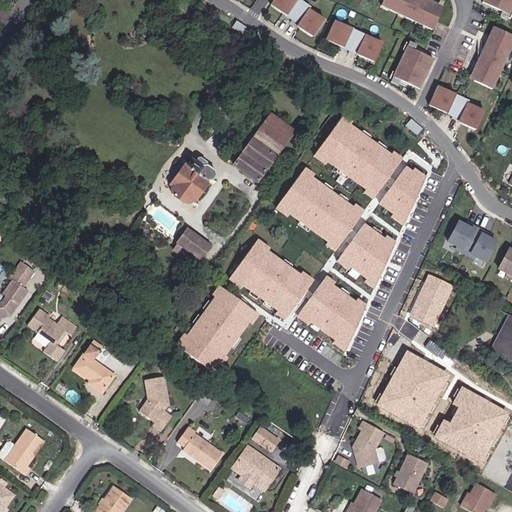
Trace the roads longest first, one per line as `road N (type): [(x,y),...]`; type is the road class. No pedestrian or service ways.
road 1 (residential): [(246,20),(415,112)]
road 2 (residential): [(415,112),(493,206),(511,216)]
road 3 (residential): [(459,0),(463,10),(415,112)]
road 4 (residential): [(97,449),(0,378)]
